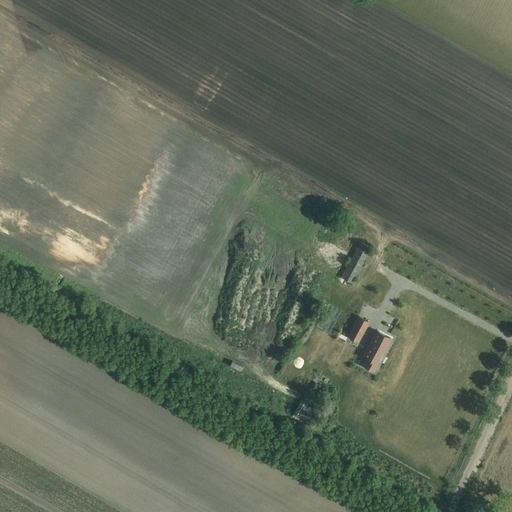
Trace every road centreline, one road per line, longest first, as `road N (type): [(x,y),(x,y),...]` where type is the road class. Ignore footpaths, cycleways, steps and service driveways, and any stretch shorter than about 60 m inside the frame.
road 1 (track): [(0,7),(511,303)]
road 2 (unclassified): [(448,511),(511,374)]
